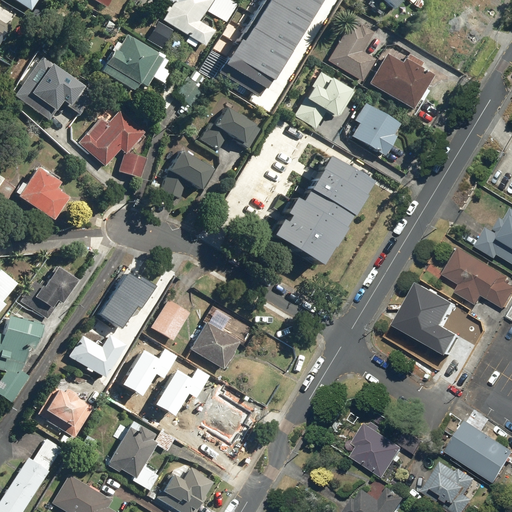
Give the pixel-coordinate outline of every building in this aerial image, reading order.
[(6,0),(26,12),(32,0),(6,0)] [(110,0),(88,0),(106,9),(110,0)] [(158,22),(200,48),(210,32),(193,22),(206,0),(160,0),(169,5),(158,22)] [(233,4),(225,0),(211,0),(204,13),(223,23),(233,4)] [(277,80),(325,0),(266,0),(222,73),(261,97),(267,88),(269,89),(275,78),(277,80)] [(373,0),(387,11),(396,0),(398,2),(400,0),(373,0)] [(467,0),(437,0),(422,30),(445,42),(467,0)] [(117,28),(105,21),(100,30),(111,37),(117,28)] [(169,33),(152,23),(142,40),(159,50),(169,33)] [(357,53),(369,33),(357,25),(354,29),(345,24),(322,62),(358,83),(371,61),(357,53)] [(98,74),(129,92),(133,85),(141,90),(158,62),(150,57),(152,55),(122,36),(112,52),(109,50),(99,65),(102,67),(98,74)] [(420,63),(403,53),(397,63),(382,54),(365,84),(407,109),(427,75),(416,69),(420,63)] [(72,116),(89,92),(37,57),(10,98),(44,121),(55,105),(72,116)] [(335,84),(316,73),(289,118),(311,131),(321,114),(329,119),(332,114),(335,116),(351,90),(337,81),(335,84)] [(204,92),(186,79),(173,97),(191,109),(204,92)] [(387,136),(394,126),(360,105),(350,122),(354,125),(346,139),(378,159),(390,138),(387,136)] [(254,129),(218,109),(208,126),(206,125),(199,136),(202,138),(199,143),(216,152),(223,139),(243,150),(254,129)] [(120,154),(121,155),(123,153),(140,134),(115,111),(105,123),(98,116),(74,143),(101,168),(116,151),(120,154)] [(161,172),(165,175),(155,190),(175,202),(184,187),(193,193),(206,172),(174,151),(161,172)] [(121,155),(120,154),(115,173),(136,178),(142,158),(123,153),(121,155)] [(348,184),(309,161),(288,196),(278,190),(254,232),(305,261),(348,184)] [(383,201),(363,190),(348,214),(368,226),(383,201)] [(496,232),(495,234),(485,229),(473,249),(495,261),(497,258),(511,266),(511,210),(504,222),(500,219),(493,230),(496,232)] [(511,286),(508,284),(510,281),(459,249),(442,276),(460,287),(455,294),(477,308),(483,299),(503,312),(511,298),(511,286)] [(30,282),(17,302),(45,320),(70,282),(49,268),(37,287),(30,282)] [(139,287),(115,273),(89,317),(112,331),(139,287)] [(0,307),(2,304),(0,302),(0,300),(13,284),(0,274),(0,307)] [(411,334),(414,336),(447,356),(458,337),(453,335),(464,317),(457,313),(460,308),(449,301),(446,306),(436,300),(424,319),(421,317),(411,334)] [(186,314),(163,301),(146,329),(169,342),(186,314)] [(0,325),(0,371),(2,372),(0,375),(0,400),(6,405),(24,378),(19,375),(25,351),(30,353),(37,326),(2,317),(0,325)] [(235,344),(200,323),(183,351),(218,372),(235,344)] [(94,349),(76,338),(63,358),(97,379),(119,345),(103,335),(94,349)] [(445,366),(456,372),(464,370),(471,356),(455,347),(445,366)] [(148,371),(141,368),(133,380),(140,384),(148,371)] [(162,404),(156,400),(145,417),(176,437),(210,384),(185,368),(162,404)] [(90,408),(51,386),(33,416),(72,439),(90,408)] [(511,451),(481,432),(488,420),(472,410),(444,454),(493,485),(511,455),(511,451)] [(371,421),(367,428),(363,425),(350,445),(356,448),(350,458),(382,479),(400,450),(376,434),(380,427),(371,421)] [(151,436),(127,422),(124,427),(119,424),(112,436),(117,438),(101,467),(113,474),(114,471),(128,479),(126,483),(143,492),(156,470),(141,461),(151,444),(147,442),(151,436)] [(424,441),(409,432),(401,445),(416,454),(424,441)] [(85,454),(93,441),(84,435),(76,449),(85,454)] [(0,511),(18,511),(45,471),(29,461),(23,457),(0,492),(0,511)] [(420,496),(447,511),(465,511),(472,500),(465,496),(475,480),(441,460),(420,496)] [(192,511),(209,483),(180,466),(167,471),(150,500),(170,511),(192,511)] [(108,511),(102,508),(107,500),(66,476),(49,505),(60,511),(108,511)] [(396,511),(405,500),(387,488),(378,501),(358,488),(342,511),(396,511)]
